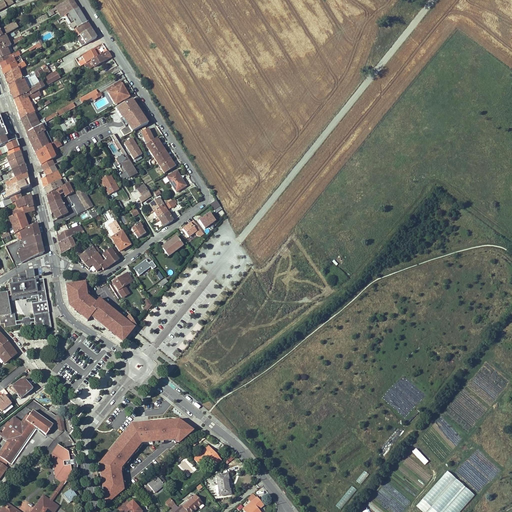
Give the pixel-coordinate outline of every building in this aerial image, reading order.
[(74,3),(71,0),(70,0),(55,8),(58,14),(74,3)] [(77,9),(74,3),(58,14),(61,18),(77,9)] [(25,13),(22,9),(10,15),(12,18),(18,15),(18,16),(25,13)] [(77,9),(68,14),(74,25),(77,28),(86,23),(77,9)] [(68,14),(61,18),(63,21),(67,21),(69,25),(74,25),(68,14)] [(0,40),(6,37),(18,28),(15,23),(0,30),(0,40)] [(80,37),(91,30),(86,23),(77,28),(72,31),(76,38),(80,37)] [(97,39),(91,30),(80,37),(85,46),(97,39)] [(9,44),(6,37),(0,40),(0,44),(2,44),(4,50),(5,50),(19,42),(17,39),(9,44)] [(0,59),(8,56),(5,50),(4,50),(2,44),(0,44),(0,59)] [(0,65),(13,59),(20,56),(19,53),(22,51),(21,49),(18,51),(17,52),(10,56),(10,55),(8,56),(0,59),(0,65)] [(101,55),(98,49),(82,57),(83,60),(77,63),(80,68),(85,64),(101,55)] [(111,58),(107,52),(101,55),(85,64),(84,65),(85,68),(88,66),(90,69),(93,67),(94,68),(111,58)] [(0,66),(1,70),(15,63),(13,59),(0,65),(0,66)] [(19,71),(26,67),(25,66),(23,67),(22,65),(17,68),(15,63),(1,70),(4,77),(18,69),(19,71)] [(22,80),(19,71),(18,69),(4,77),(8,89),(23,82),(22,80)] [(45,74),(42,69),(41,70),(35,74),(34,74),(37,78),(45,74)] [(60,79),(56,71),(45,77),(49,85),(60,79)] [(114,80),(122,75),(122,74),(120,71),(112,76),(114,80)] [(38,91),(49,85),(46,81),(41,84),(41,83),(39,84),(34,77),(29,79),(28,77),(22,80),(23,82),(8,89),(13,101),(20,98),(22,102),(28,100),(27,98),(38,91)] [(130,99),(120,82),(106,91),(115,107),(130,99)] [(40,96),(38,91),(27,98),(28,100),(29,103),(30,102),(29,100),(31,99),(31,100),(40,96)] [(98,95),(95,91),(79,99),(82,104),(91,99),(94,103),(103,98),(101,93),(98,95)] [(29,103),(28,100),(22,102),(20,98),(13,101),(17,114),(26,110),(29,116),(33,114),(35,114),(31,107),(29,103)] [(132,102),(115,112),(132,135),(148,126),(132,102)] [(73,103),(43,119),(46,124),(75,108),(73,103)] [(29,116),(26,110),(17,114),(20,120),(29,116)] [(39,125),(33,114),(29,116),(20,120),(25,135),(42,126),(40,124),(39,125)] [(0,147),(9,143),(0,119),(0,147)] [(42,126),(25,135),(28,142),(43,135),(45,133),(42,126)] [(146,147),(154,141),(148,130),(140,135),(146,147)] [(52,142),(47,133),(45,133),(43,135),(48,144),(52,142)] [(43,135),(28,142),(35,154),(49,146),(48,144),(43,135)] [(165,151),(157,139),(154,141),(146,147),(145,148),(153,159),(165,151)] [(18,148),(16,140),(9,143),(0,147),(0,152),(1,155),(8,152),(18,148)] [(142,156),(132,140),(123,146),(133,162),(142,156)] [(53,162),(52,160),(55,158),(51,149),(55,149),(61,146),(58,141),(49,146),(35,154),(42,168),(44,171),(54,166),(55,166),(53,162)] [(117,141),(114,142),(118,149),(119,149),(123,156),(116,160),(117,162),(113,164),(115,169),(120,166),(125,174),(120,176),(122,180),(128,177),(129,179),(137,174),(117,141)] [(20,152),(18,148),(8,152),(9,156),(20,152)] [(170,159),(165,151),(153,159),(159,167),(170,159)] [(24,165),(20,152),(9,156),(6,158),(11,171),(24,165)] [(176,167),(170,159),(159,167),(164,175),(176,167)] [(6,185),(27,176),(24,165),(11,171),(15,179),(11,181),(9,179),(2,182),(4,185),(5,184),(6,185)] [(61,180),(54,166),(44,171),(46,177),(41,180),(44,189),(61,180)] [(187,187),(177,172),(166,178),(176,194),(187,187)] [(111,175),(100,181),(109,196),(119,190),(111,175)] [(28,180),(27,176),(5,185),(6,190),(7,192),(23,184),(28,180)] [(46,196),(64,186),(61,180),(44,189),(46,196)] [(19,195),(27,191),(23,184),(7,192),(6,190),(0,192),(0,196),(3,202),(19,195)] [(58,196),(64,194),(66,197),(73,193),(71,190),(68,184),(67,185),(64,186),(46,196),(49,206),(60,200),(58,196)] [(141,204),(152,197),(144,185),(136,190),(141,198),(138,200),(141,204)] [(78,191),(76,192),(86,211),(93,207),(82,189),(78,191)] [(22,200),(19,195),(3,202),(5,207),(15,202),(22,200)] [(34,211),(31,196),(22,200),(15,202),(18,209),(7,213),(9,218),(19,214),(20,216),(24,215),(34,211)] [(163,206),(159,199),(154,202),(159,209),(163,206)] [(64,209),(60,200),(49,206),(52,215),(53,214),(64,209)] [(169,210),(176,205),(174,203),(176,202),(174,200),(171,202),(166,205),(169,210)] [(210,205),(214,211),(220,206),(216,201),(210,205)] [(123,209),(119,202),(114,205),(118,211),(123,209)] [(159,209),(154,202),(149,205),(153,212),(159,209)] [(158,219),(168,213),(163,206),(159,209),(153,212),(158,219)] [(56,220),(67,215),(64,209),(53,214),(56,220)] [(133,218),(139,215),(136,209),(130,212),(133,218)] [(173,221),(168,213),(158,219),(164,228),(173,221)] [(29,228),(24,215),(20,216),(19,214),(9,218),(15,235),(17,234),(20,232),(29,228)] [(214,225),(212,223),(215,222),(212,218),(209,214),(205,217),(199,222),(204,229),(208,227),(209,229),(214,225)] [(141,234),(144,233),(141,229),(142,228),(139,223),(135,226),(135,227),(131,230),(137,239),(142,236),(141,234)] [(201,231),(196,224),(193,227),(191,225),(188,227),(187,226),(183,230),(188,238),(196,232),(197,233),(201,231)] [(40,238),(37,225),(29,228),(20,232),(22,241),(33,238),(33,240),(40,238)] [(83,232),(81,228),(80,226),(57,237),(59,243),(70,238),(79,233),(83,232)] [(130,246),(122,233),(119,234),(127,247),(130,246)] [(127,247),(119,234),(111,239),(119,252),(127,247)] [(44,255),(40,238),(33,240),(33,238),(22,241),(24,248),(17,251),(21,264),(44,255)] [(75,248),(73,243),(70,238),(59,243),(62,255),(75,248)] [(168,260),(184,248),(176,238),(161,249),(168,260)] [(91,258),(97,253),(93,248),(92,246),(91,247),(81,256),(78,258),(84,264),(91,258)] [(100,254),(95,247),(93,248),(97,253),(107,269),(118,260),(110,249),(100,257),(99,255),(100,254)] [(107,269),(97,253),(91,258),(95,263),(92,266),(97,272),(102,269),(103,271),(107,269)] [(92,266),(95,263),(91,258),(84,264),(87,267),(89,264),(91,266),(92,266)] [(139,277),(151,268),(152,270),(156,268),(152,262),(148,264),(146,260),(134,269),(139,277)] [(44,285),(43,279),(39,280),(38,276),(35,277),(34,274),(25,276),(24,273),(18,274),(19,277),(21,289),(44,285)] [(124,287),(133,282),(127,274),(113,283),(123,299),(129,295),(124,287)] [(10,315),(8,300),(7,297),(37,292),(37,295),(39,303),(32,303),(34,318),(35,322),(36,330),(52,327),(47,301),(43,302),(42,300),(46,299),(44,285),(21,289),(19,277),(12,279),(13,284),(6,285),(6,292),(0,293),(0,322),(0,324),(4,324),(5,328),(20,324),(19,320),(16,321),(14,314),(10,315)] [(124,322),(98,301),(96,305),(87,299),(85,285),(66,288),(69,309),(87,324),(91,320),(122,347),(128,340),(134,331),(136,329),(129,317),(124,322)] [(8,300),(37,295),(37,292),(7,297),(8,300)] [(152,306),(148,299),(145,301),(145,302),(147,305),(143,310),(146,313),(152,306)] [(31,322),(35,322),(34,318),(30,318),(30,317),(23,318),(23,320),(19,320),(20,324),(24,323),(24,325),(27,325),(31,324),(31,322)] [(16,355),(7,343),(0,348),(0,358),(4,364),(16,355)] [(33,388),(26,379),(20,378),(12,385),(21,397),(33,388)] [(2,411),(12,403),(4,393),(0,395),(0,409),(1,410),(2,411)] [(33,409),(28,415),(24,422),(21,421),(14,416),(10,422),(7,425),(6,427),(5,429),(2,433),(10,438),(8,442),(10,442),(0,456),(8,462),(10,464),(35,427),(46,434),(54,423),(33,409)] [(122,467),(142,441),(173,438),(178,443),(194,429),(180,418),(148,421),(132,422),(99,463),(107,503),(124,489),(121,470),(122,467)] [(10,438),(2,433),(0,431),(0,436),(2,438),(7,441),(8,442),(10,438)] [(197,444),(195,441),(197,439),(195,438),(189,443),(191,445),(192,444),(195,446),(197,444)] [(8,462),(0,456),(10,442),(7,441),(0,450),(0,459),(4,463),(6,464),(7,464),(8,462)] [(214,467),(215,466),(220,462),(222,460),(209,444),(193,458),(201,466),(207,460),(210,464),(211,463),(214,467)] [(66,482),(57,476),(57,475),(53,455),(61,446),(59,445),(52,454),(55,478),(61,482),(64,484),(66,482)] [(76,469),(78,467),(77,464),(76,463),(75,461),(76,460),(76,455),(73,454),(69,454),(69,449),(66,447),(64,449),(61,446),(53,455),(57,475),(57,476),(66,482),(72,474),(71,470),(76,469)] [(421,461),(425,457),(416,448),(412,452),(421,461)] [(0,461),(0,478),(8,467),(6,465),(0,461)] [(363,470),(356,481),(361,485),(369,474),(363,470)] [(459,511),(475,494),(447,470),(416,506),(422,511),(459,511)] [(230,488),(229,478),(230,478),(229,472),(216,474),(219,496),(232,495),(231,488),(230,488)] [(160,474),(157,476),(164,484),(167,482),(160,474)] [(164,485),(157,477),(145,487),(149,493),(152,490),(155,493),(164,485)] [(51,503),(64,484),(61,482),(48,500),(51,503)] [(341,509),(357,490),(352,486),(336,505),(341,509)] [(71,488),(63,495),(70,503),(78,495),(71,488)] [(256,497),(253,493),(248,498),(251,501),(256,497)] [(197,506),(201,502),(195,496),(193,498),(191,496),(188,499),(189,501),(183,507),(181,506),(178,508),(175,505),(170,510),(171,511),(178,511),(179,511),(192,511),(198,507),(197,506)] [(261,511),(259,509),(264,505),(257,496),(256,497),(251,501),(242,508),(245,511),(261,511)] [(54,511),(58,507),(51,503),(48,500),(43,497),(32,511),(18,511),(6,503),(0,511),(54,511)] [(142,511),(143,511),(133,499),(128,503),(126,501),(116,510),(117,511),(142,511)]
